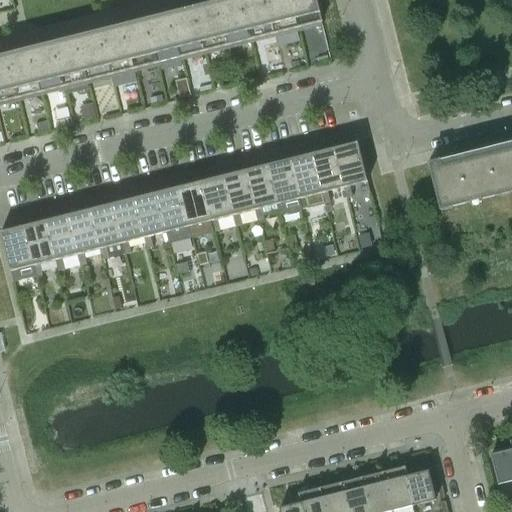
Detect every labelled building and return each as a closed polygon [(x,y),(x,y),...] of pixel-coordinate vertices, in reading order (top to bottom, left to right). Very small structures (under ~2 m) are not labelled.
[(251,39),(241,0),(221,0),(217,1),(228,45),(251,39)] [(274,34),(266,0),(241,0),(251,39),(274,34)] [(297,28),(290,0),(266,0),(274,34),(297,28)] [(322,22),(316,0),(290,0),(297,28),(322,22)] [(228,45),(217,1),(193,7),(205,51),(228,45)] [(205,51),(193,7),(170,13),(181,57),(205,51)] [(181,57),(170,13),(146,19),(157,63),(181,57)] [(157,63),(146,19),(123,25),(134,69),(157,63)] [(134,69),(123,25),(100,30),(111,75),(134,69)] [(111,75),(100,30),(77,36),(88,81),(111,75)] [(88,81),(77,36),(53,42),(64,86),(88,81)] [(64,86),(53,42),(30,48),(41,92),(64,86)] [(41,92),(30,48),(7,54),(18,98),(41,92)] [(0,102),(18,98),(7,54),(0,55),(0,102)] [(70,117),(55,121),(57,129),(72,125),(70,117)] [(367,182),(357,142),(333,148),(343,188),(346,199),(352,198),(350,186),(367,182)] [(511,147),(460,161),(458,156),(428,163),(440,210),(511,192),(511,147)] [(343,188),(333,148),(311,154),(321,193),(324,205),(330,203),(327,192),(343,188)] [(321,193),(311,154),(289,159),(302,210),(308,209),(305,197),(321,193)] [(302,210),(289,159),(267,165),(277,204),(280,216),(302,210)] [(277,204),(267,165),(245,170),(255,210),(258,221),(264,220),(261,208),(277,204)] [(255,210),(245,170),(223,176),(233,216),(236,227),(242,225),(239,214),(255,210)] [(233,216),(223,176),(201,182),(210,221),(214,232),(220,231),(217,220),(233,216)] [(210,221),(201,182),(179,187),(188,227),(191,238),(198,236),(195,225),(210,221)] [(188,227),(179,187),(156,193),(166,232),(169,244),(175,242),(172,231),(188,227)] [(166,232),(156,193),(134,198),(144,238),(147,249),(153,248),(150,236),(166,232)] [(144,238),(134,198),(112,204),(122,243),(125,255),(131,253),(128,242),(144,238)] [(122,243),(112,204),(90,209),(100,249),(102,260),(109,259),(106,247),(122,243)] [(100,249),(90,209),(68,215),(77,255),(80,266),(87,264),(84,253),(100,249)] [(77,255),(68,215),(45,221),(55,260),(58,271),(64,270),(62,258),(77,255)] [(55,260),(45,221),(23,226),(33,266),(36,277),(42,275),(39,264),(55,260)] [(33,266),(23,226),(0,232),(13,283),(20,281),(17,270),(33,266)] [(368,233),(358,236),(359,240),(362,248),(372,245),(370,238),(368,233)] [(187,263),(176,265),(178,275),(189,273),(187,263)] [(498,485),(511,481),(511,449),(511,450),(490,455),(498,485)] [(405,467),(383,472),(392,511),(413,506),(406,476),(407,476),(405,467)] [(428,471),(407,476),(406,476),(413,506),(435,500),(428,471)] [(383,472),(362,477),(370,511),(388,511),(392,511),(383,472)] [(370,511),(362,477),(341,483),(348,511),(370,511)] [(348,511),(341,483),(320,488),(325,511),(348,511)] [(298,493),(300,503),(301,502),(303,511),(325,511),(320,488),(298,493)] [(279,508),(280,511),(303,511),(301,502),(300,503),(279,508)]
